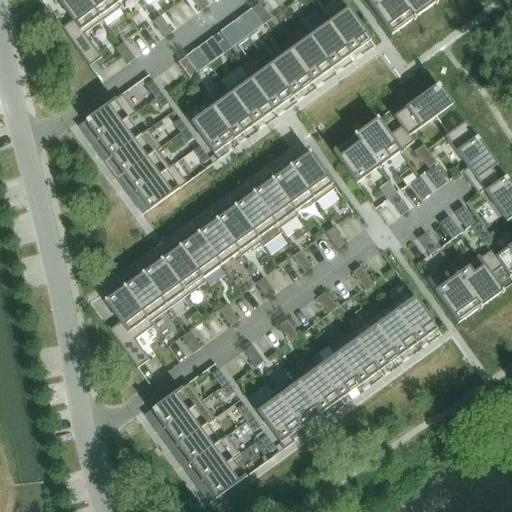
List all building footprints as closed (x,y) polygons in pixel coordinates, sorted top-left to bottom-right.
[(58,0),(74,21),(62,29),(90,67),(102,58),(81,29),(99,16),(86,0),(58,0)] [(86,0),(99,16),(117,3),(114,0),(86,0)] [(205,0),(197,0),(195,2),(201,10),(209,4),(205,0)] [(400,0),(370,0),(368,2),(391,34),(413,19),(414,20),(400,0)] [(400,0),(414,20),(415,19),(414,18),(434,3),(432,0),(400,0)] [(259,2),(251,8),(257,16),(265,10),(259,2)] [(348,8),(327,23),(349,53),(358,47),(359,48),(370,40),(348,8)] [(265,10),(257,16),(263,25),(271,19),(265,10)] [(160,14),(152,20),(158,29),(166,23),(160,14)] [(166,23),(158,29),(164,37),(172,31),(166,23)] [(327,23),(308,37),(330,67),(338,62),(339,63),(350,55),(349,53),(327,23)] [(220,30),(212,36),(218,45),(226,39),(220,30)] [(308,37),(289,51),(310,82),(318,76),(319,77),(331,69),(330,67),(308,37)] [(226,39),(218,45),(224,53),(232,47),(226,39)] [(123,41),(115,47),(121,56),(129,50),(123,41)] [(129,50),(121,56),(127,64),(135,58),(129,50)] [(289,51),(269,65),(291,96),(299,90),(300,91),(311,83),(310,82),(289,51)] [(185,55),(177,61),(183,70),(191,64),(185,55)] [(191,64),(183,70),(189,78),(197,72),(191,64)] [(269,65),(250,79),(272,110),(279,104),(280,105),(292,97),(291,96),(269,65)] [(250,79),(230,93),(252,124),(260,118),(261,119),(273,111),(272,110),(250,79)] [(154,83),(148,88),(155,98),(161,93),(154,83)] [(399,152),(413,142),(409,136),(436,116),(452,105),(452,104),(437,84),(394,116),(402,126),(388,136),(399,152)] [(161,93),(155,98),(162,107),(168,103),(161,93)] [(230,93),(211,108),(233,138),(241,132),(241,134),(253,125),(252,124),(230,93)] [(83,122),(78,126),(84,135),(90,131),(96,140),(127,118),(114,99),(95,113),(83,122)] [(211,108),(191,122),(218,160),(228,153),(223,147),(234,139),(233,138),(211,108)] [(96,140),(91,144),(97,153),(103,149),(109,158),(140,135),(127,118),(96,140)] [(180,118),(173,123),(180,133),(187,128),(180,118)] [(399,152),(388,136),(376,120),(355,134),(354,133),(378,167),(399,152)] [(470,183),(495,164),(465,122),(445,136),(467,167),(461,172),(470,183)] [(187,128),(180,133),(187,142),(194,138),(187,128)] [(378,167),(354,133),(353,134),(354,135),(333,151),(356,183),(378,167)] [(109,158),(103,162),(110,170),(115,166),(122,175),(153,153),(140,135),(109,158)] [(199,145),(193,150),(200,160),(206,155),(199,145)] [(431,154),(424,145),(416,151),(422,160),(431,154)] [(122,175),(116,179),(123,188),(128,184),(135,193),(165,170),(153,153),(122,175)] [(291,169),(313,198),(332,184),(309,153),(297,161),(298,163),(291,169)] [(431,154),(422,160),(428,168),(436,162),(431,154)] [(511,216),(511,187),(495,164),(470,183),(478,194),(484,190),(506,221),(511,216)] [(313,198),(291,169),(290,166),(278,175),(280,177),(273,182),(294,211),(313,198)] [(135,193),(129,197),(135,205),(141,201),(148,211),(179,189),(165,170),(135,193)] [(276,225),(294,211),(273,182),(271,180),(260,188),(262,190),(254,195),(276,225)] [(257,238),(276,225),(254,195),(253,193),(242,201),(243,204),(236,209),(257,238)] [(403,201),(397,193),(389,199),(395,207),(403,201)] [(395,207),(401,215),(409,210),(403,201),(395,207)] [(239,252),(257,238),(236,209),(234,207),(223,215),(225,217),(217,222),(239,252)] [(199,235),(220,265),(239,252),(217,222),(216,220),(205,228),(206,230),(199,235)] [(471,227),(477,235),(485,229),(479,221),(471,227)] [(331,240),(339,234),(333,226),(325,232),(331,240)] [(491,238),(485,229),(477,235),(483,243),(491,238)] [(417,238),(423,246),(431,240),(425,232),(417,238)] [(181,249),(202,278),(220,265),(199,235),(198,233),(186,242),(188,244),(181,249)] [(337,248),(345,242),(339,234),(331,240),(337,248)] [(437,249),(431,240),(423,246),(429,255),(437,249)] [(491,250),(478,259),(489,275),(502,265),(510,276),(511,274),(511,243),(495,256),(491,250)] [(179,247),(168,255),(169,257),(162,262),(184,292),(202,278),(181,249),(179,247)] [(298,264),(306,258),(300,250),(292,255),(298,264)] [(306,258),(298,264),(304,272),(312,266),(306,258)] [(489,275),(478,259),(456,275),(481,308),(480,307),(501,292),(489,275)] [(184,292),(162,262),(161,260),(149,268),(151,270),(144,276),(165,305),(184,292)] [(358,280),(366,274),(360,265),(352,271),(358,280)] [(165,305),(144,276),(142,274),(131,282),(132,284),(125,289),(147,319),(165,305)] [(364,288),(372,282),(366,274),(358,280),(364,288)] [(481,308),(456,275),(434,291),(457,323),(479,308),(480,309),(481,308)] [(261,291),(269,285),(263,276),(255,282),(261,291)] [(436,287),(429,278),(426,280),(432,290),(436,287)] [(267,299),(275,293),(269,285),(261,291),(267,299)] [(147,319),(125,289),(124,287),(105,300),(121,323),(110,331),(138,369),(150,360),(129,331),(147,319)] [(323,305),(331,299),(325,291),(317,297),(323,305)] [(394,312),(416,342),(424,336),(425,337),(437,329),(414,297),(394,312)] [(331,299),(323,305),(329,313),(337,307),(331,299)] [(224,317),(232,312),(226,303),(218,309),(224,317)] [(230,326),(238,320),(232,312),(224,317),(230,326)] [(396,356),(404,350),(405,352),(417,343),(416,342),(394,312),(374,326),(396,356)] [(284,333),(293,327),(286,319),(278,325),(284,333)] [(355,340),(377,370),(385,365),(385,366),(397,357),(396,356),(374,326),(355,340)] [(290,341),(299,335),(293,327),(284,333),(290,341)] [(187,344),(195,338),(189,330),(181,336),(187,344)] [(193,352),(201,347),(195,338),(187,344),(193,352)] [(357,384),(365,379),(366,380),(378,371),(377,370),(355,340),(335,354),(357,384)] [(250,358),(258,353),(252,344),(244,350),(250,358)] [(256,367),(264,361),(258,353),(250,358),(256,367)] [(316,368),(338,398),(346,393),(347,394),(358,386),(357,384),(335,354),(316,368)] [(318,412),(326,407),(327,408),(339,400),(338,398),(316,368),(297,382),(318,412)] [(221,386),(228,382),(221,372),(214,377),(221,386)] [(221,386),(228,396),(235,391),(228,382),(221,386)] [(319,414),(318,412),(297,382),(277,396),(299,427),(307,421),(308,422),(319,414)] [(180,388),(162,402),(150,410),(144,415),(150,423),(156,419),(163,429),(194,406),(180,388)] [(300,428),(299,427),(277,396),(257,411),(284,449),(294,441),(290,435),(300,428)] [(206,424),(194,406),(163,429),(157,433),(164,442),(169,438),(175,446),(206,424)] [(253,417),(246,407),(240,412),(247,421),(253,417)] [(254,431),(260,426),(253,417),(247,421),(254,431)] [(206,424),(175,446),(170,450),(176,459),(182,455),(188,464),(219,441),(206,424)] [(259,439),(266,449),(273,444),(266,434),(259,439)] [(201,481),(232,459),(219,441),(188,464),(182,468),(189,477),(195,473),(201,481)] [(232,459),(201,481),(195,485),(202,494),(207,490),(214,500),(245,477),(232,459)]
